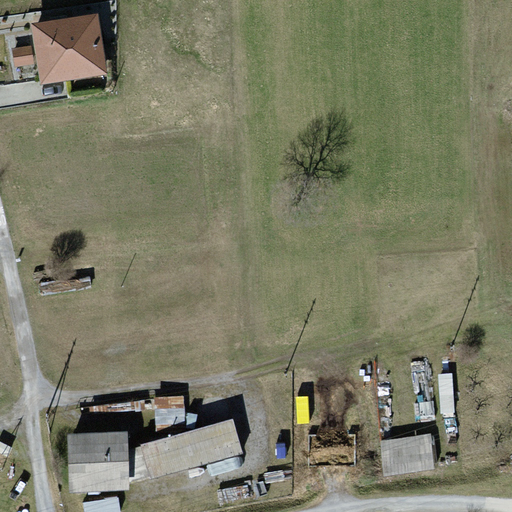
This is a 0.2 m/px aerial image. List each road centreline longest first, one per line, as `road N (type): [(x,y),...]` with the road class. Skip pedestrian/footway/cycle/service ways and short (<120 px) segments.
road 1 (track): [(2,226),(39,401),(32,447),(45,511)]
road 2 (track): [(0,409),(249,378)]
